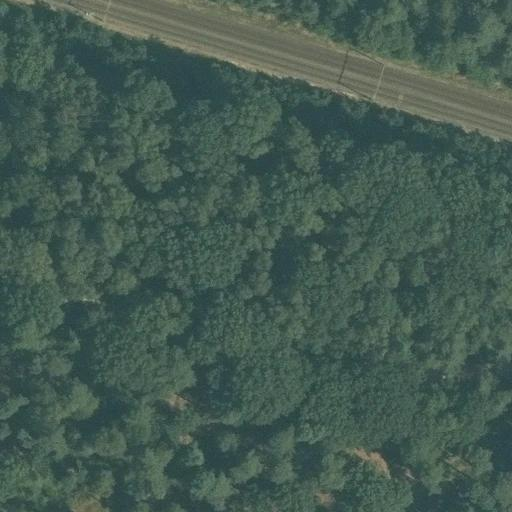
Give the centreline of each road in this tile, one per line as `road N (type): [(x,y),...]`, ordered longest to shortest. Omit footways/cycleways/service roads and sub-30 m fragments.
road 1 (track): [(0,46),(511,200)]
road 2 (track): [(411,376),(324,369),(0,283)]
road 3 (track): [(110,511),(105,337)]
